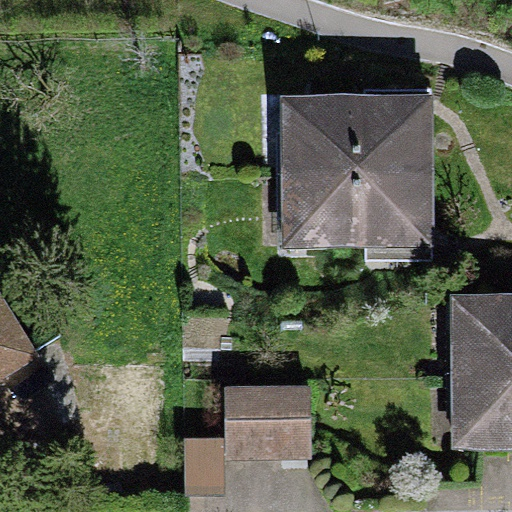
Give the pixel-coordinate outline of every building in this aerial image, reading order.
[(300,113),(301,179),(423,178),(422,112),(300,113)] [(301,179),(301,245),(423,244),(423,178),(301,179)] [(511,311),(470,312),(470,379),(511,378),(511,311)] [(0,376),(28,358),(0,312),(0,376)] [(511,378),(470,379),(471,446),(511,445),(511,378)] [(224,396),(225,454),(310,453),(310,396),(224,396)]
